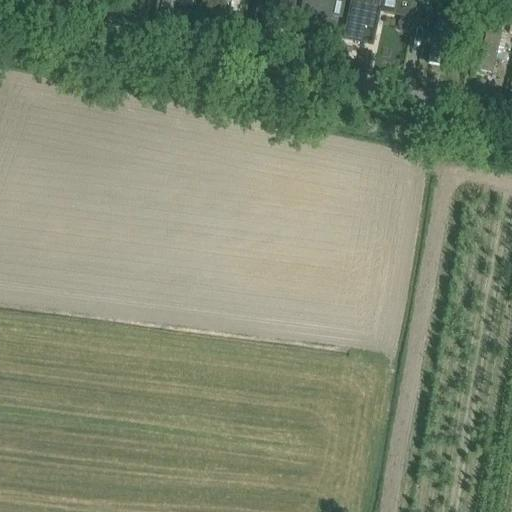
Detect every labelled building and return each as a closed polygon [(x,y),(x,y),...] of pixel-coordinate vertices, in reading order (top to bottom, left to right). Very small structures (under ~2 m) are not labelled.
[(36,23),(59,30),(61,22),(62,23),(69,0),(41,0),(37,15),(38,15),(36,23)] [(163,0),(161,11),(179,15),(182,0),(163,0)] [(214,0),(209,23),(225,27),(231,0),(214,0)] [(260,0),(255,27),(270,30),(274,7),(294,11),(296,0),(260,0)] [(304,0),(298,32),(303,33),(305,35),(312,37),(315,35),(327,38),(331,17),(334,0),(304,0)] [(352,0),(344,40),(373,46),(373,43),(377,26),(380,13),(382,0),(352,0)] [(400,0),(396,16),(408,18),(411,3),(400,0)] [(455,24),(438,21),(429,66),(446,70),(455,24)] [(503,35),(488,32),(478,73),(493,77),(503,35)]
